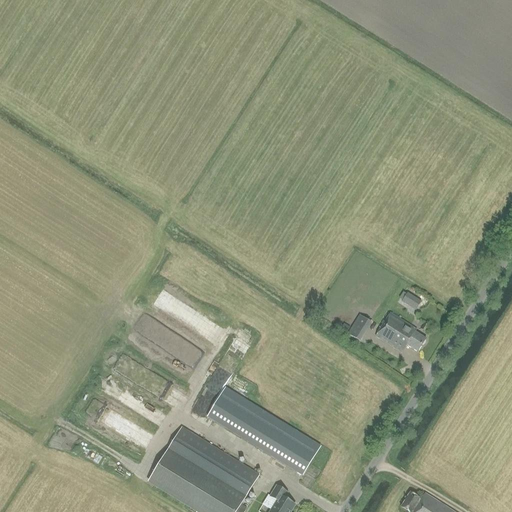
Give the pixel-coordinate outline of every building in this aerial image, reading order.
[(414,299),(407,294),(401,304),(408,308),(414,299)] [(418,353),(426,340),(415,333),(417,331),(390,314),(376,337),(402,354),(407,346),(418,353)] [(359,316),(355,324),(365,330),(370,323),(359,316)] [(303,477),(321,447),(226,388),(207,418),(303,477)] [(182,429),(151,478),(205,511),(245,511),(247,509),(241,505),(259,476),(182,429)] [(292,511),(295,507),(284,500),(288,494),(277,487),(270,498),(277,502),(270,511),(292,511)] [(452,511),(425,495),(422,500),(411,493),(401,509),(405,511),(452,511)]
